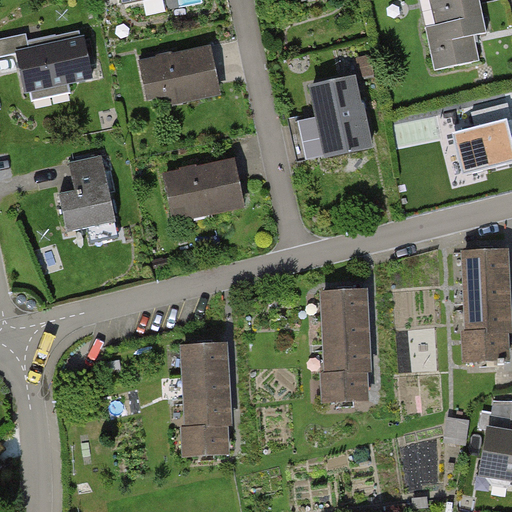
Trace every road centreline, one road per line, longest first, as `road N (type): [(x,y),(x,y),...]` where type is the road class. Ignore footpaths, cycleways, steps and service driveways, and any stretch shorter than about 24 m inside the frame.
road 1 (residential): [(299,262),(10,334)]
road 2 (residential): [(299,262),(242,0)]
road 3 (residential): [(511,207),(299,262)]
road 4 (residential): [(38,511),(25,369),(10,334)]
